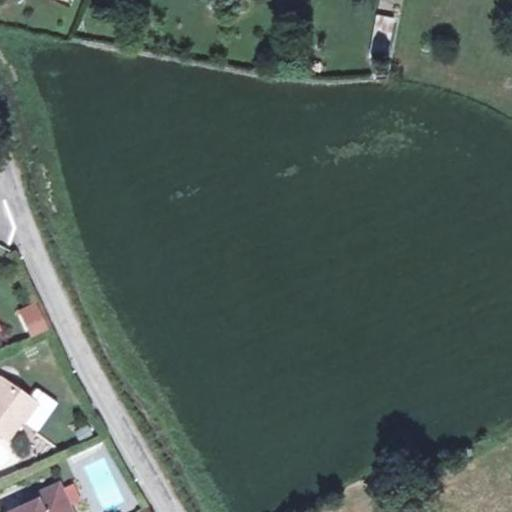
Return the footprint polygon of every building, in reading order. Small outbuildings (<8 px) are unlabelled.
[(375,14),(371,51),(390,53),(394,16),(375,14)] [(35,302),(19,310),(32,337),(49,329),(35,302)] [(0,437),(7,442),(21,423),(33,406),(12,391),(9,396),(0,389),(0,437)] [(40,412),(33,406),(21,423),(28,428),(40,412)] [(66,511),(57,490),(32,501),(34,506),(24,511),(21,511),(66,511)] [(34,506),(32,501),(22,505),(24,511),(34,506)]
